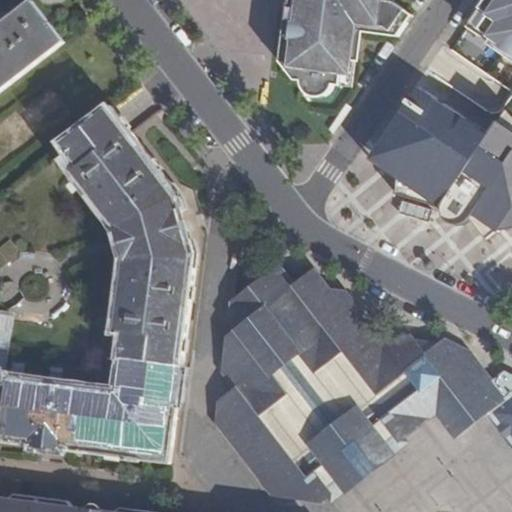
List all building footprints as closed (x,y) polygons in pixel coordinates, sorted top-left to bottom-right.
[(305,0),(304,8),(290,7),(284,67),(302,68),(301,81),(301,86),(305,92),(307,94),(313,97),(318,97),(325,95),(330,91),(333,85),(341,85),(344,58),(355,58),(359,23),(384,26),(391,32),(406,9),(395,1),(388,0),(305,0)] [(511,0),(488,0),(481,10),(490,16),(480,31),(492,39),(488,45),(511,61),(511,0)] [(0,98),(68,45),(35,2),(0,29),(0,98)] [(406,9),(391,32),(399,37),(414,15),(406,9)] [(419,86),(377,147),(401,162),(398,178),(396,194),(441,206),(441,211),(442,216),(446,223),(453,229),(460,232),(463,233),(467,233),(475,231),(479,229),(489,239),(511,220),(511,112),(508,108),(491,133),(419,86)] [(115,107),(66,146),(82,166),(77,171),(88,188),(83,191),(109,227),(117,222),(123,231),(130,258),(130,262),(129,269),(122,268),(116,310),(123,311),(120,332),(130,333),(122,395),(5,379),(4,388),(0,387),(0,444),(173,466),(173,463),(178,426),(183,391),(199,269),(195,268),(197,256),(193,242),(185,212),(180,196),(173,188),(176,185),(135,132),(115,107)] [(401,162),(377,147),(369,159),(398,178),(401,162)] [(511,373),(508,371),(505,374),(499,378),(496,381),(486,370),(479,361),(473,353),(448,340),(445,344),(441,350),(426,350),(420,338),(388,341),(348,292),(335,292),(320,273),(317,271),(298,286),(281,266),(237,300),(234,317),(242,328),(232,335),(229,356),(227,369),(240,387),(223,400),(220,423),(268,485),(274,492),(326,499),(333,494),(318,473),(386,420),(401,441),(408,435),(413,432),(439,412),(459,437),(487,415),(490,412),(511,442),(511,373)] [(318,473),(333,494),(401,441),(386,420),(318,473)] [(413,443),(408,435),(401,441),(333,494),(326,499),(337,501),(413,443)] [(104,511),(105,508),(104,508),(104,506),(102,503),(99,502),(94,502),(90,504),(89,506),(76,504),(70,498),(17,491),(10,495),(9,507),(0,505),(0,511),(174,511),(175,511),(121,505),(116,509),(114,509),(114,511),(104,511)] [(10,495),(0,493),(0,505),(9,507),(10,495)]
